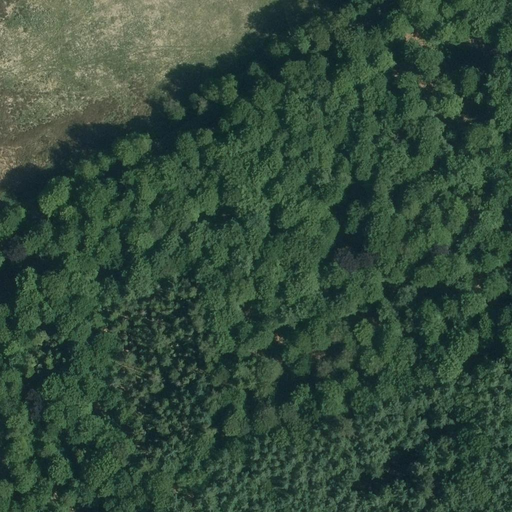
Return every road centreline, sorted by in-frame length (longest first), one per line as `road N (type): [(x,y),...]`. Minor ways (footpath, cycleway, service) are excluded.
road 1 (track): [(0,248),(403,0)]
road 2 (track): [(99,511),(455,373)]
